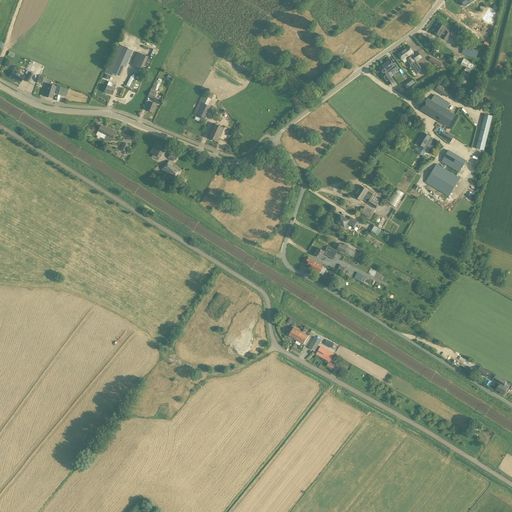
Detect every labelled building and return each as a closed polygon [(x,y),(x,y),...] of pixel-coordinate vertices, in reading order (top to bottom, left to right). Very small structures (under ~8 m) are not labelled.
[(438,22),(436,26),(436,27),(433,32),(436,34),(440,37),(442,34),(443,35),(442,37),(447,41),(450,36),(455,40),(458,35),(452,32),(451,33),(446,30),(446,31),(445,30),(447,27),(438,22)] [(449,24),(447,28),(455,33),(457,29),(449,24)] [(120,44),(115,54),(113,53),(104,73),(111,76),(113,74),(119,77),(124,67),(125,67),(133,50),(120,44)] [(398,54),(402,60),(403,60),(404,63),(407,61),(410,65),(410,66),(416,74),(423,70),(417,61),(422,57),(418,52),(414,54),(409,46),(398,54)] [(474,49),(464,46),(461,53),(471,57),(474,49)] [(142,70),(148,57),(137,52),(131,65),(142,70)] [(429,60),(440,67),(441,67),(442,67),(446,65),(442,63),(443,63),(431,56),(429,60)] [(466,67),(464,70),(470,73),(474,63),(471,61),(464,58),(461,64),(466,67)] [(390,60),(379,68),(383,74),(382,75),(389,85),(394,82),(388,74),(398,67),(395,62),(393,64),(390,60)] [(21,82),(24,76),(14,70),(10,77),(14,79),(14,78),(21,82)] [(28,82),(33,74),(27,70),(25,73),(28,74),(24,80),(28,82)] [(415,83),(412,79),(404,84),(407,89),(415,83)] [(112,95),(116,85),(109,81),(104,91),(112,95)] [(447,97),(452,90),(440,82),(435,89),(447,97)] [(52,99),(56,86),(48,83),(44,96),(52,99)] [(60,86),(58,85),(56,89),(59,90),(58,94),(66,96),(68,90),(60,87),(60,86)] [(147,96),(154,99),(156,94),(157,91),(151,88),(150,91),(147,96)] [(214,94),(209,91),(206,96),(202,94),(193,113),(205,119),(210,106),(208,106),(214,94)] [(420,110),(449,127),(456,115),(446,109),(450,103),(435,94),(431,100),(427,98),(420,110)] [(153,112),(156,104),(149,101),(146,110),(153,112)] [(484,150),(492,116),(485,114),(476,148),(484,150)] [(218,142),(224,128),(214,124),(208,137),(218,142)] [(96,135),(110,142),(112,138),(116,131),(110,128),(109,129),(101,125),(98,131),(96,135)] [(439,135),(450,141),(454,135),(448,132),(448,133),(443,130),(439,135)] [(431,137),(423,133),(420,138),(421,138),(417,143),(421,146),(420,148),(421,149),(423,150),(431,137)] [(123,142),(120,149),(125,151),(126,151),(127,151),(129,147),(128,147),(128,145),(123,142)] [(151,157),(158,160),(159,158),(160,158),(165,147),(155,142),(149,153),(153,154),(151,157)] [(441,162),(459,172),(466,160),(449,150),(441,162)] [(173,161),(176,156),(171,152),(167,158),(173,161)] [(172,179),(180,170),(174,164),(174,165),(169,161),(161,169),(172,179)] [(449,197),(460,178),(437,164),(425,182),(449,197)] [(373,195),(374,194),(361,185),(357,191),(370,199),(372,195),(373,195)] [(210,188),(206,196),(216,199),(219,192),(210,188)] [(396,189),(388,203),(396,207),(404,193),(396,189)] [(354,196),(361,201),(363,199),(368,202),(367,203),(376,209),(381,201),(373,195),(372,195),(370,199),(357,191),(354,196)] [(359,211),(369,218),(374,212),(365,206),(363,209),(361,208),(359,211)] [(358,222),(350,217),(348,220),(340,215),(338,218),(337,218),(336,220),(337,221),(336,222),(344,227),(347,223),(354,228),(358,222)] [(370,230),(377,235),(381,229),(373,225),(370,230)] [(340,244),(337,249),(353,257),(356,252),(347,247),(348,246),(344,244),(344,245),(340,244)] [(337,252),(328,246),(325,251),(318,248),(314,254),(321,258),(324,254),(333,259),(337,252)] [(323,274),(326,268),(324,267),(324,266),(318,263),(318,262),(309,257),(305,263),(309,265),(307,268),(313,271),(314,271),(320,274),(320,273),(323,274)] [(366,277),(357,273),(354,278),(363,283),(366,277)] [(296,340),(301,331),(294,327),(289,336),(296,340)] [(301,331),(296,340),(303,344),(309,336),(301,331)] [(315,351),(321,340),(314,336),(308,347),(315,351)] [(331,348),(334,343),(327,340),(325,344),(331,348)] [(330,362),(334,354),(320,346),(317,352),(316,354),(329,361),(330,362)] [(486,377),(489,371),(480,366),(477,372),(486,377)] [(373,379),(357,370),(353,377),(369,386),(373,379)] [(506,382),(496,375),(493,380),(498,383),(497,384),(499,385),(496,390),(500,392),(507,382),(506,382)] [(509,387),(511,388),(511,389),(511,385),(507,382),(500,392),(504,395),(506,391),(508,392),(509,389),(508,388),(509,387)]
